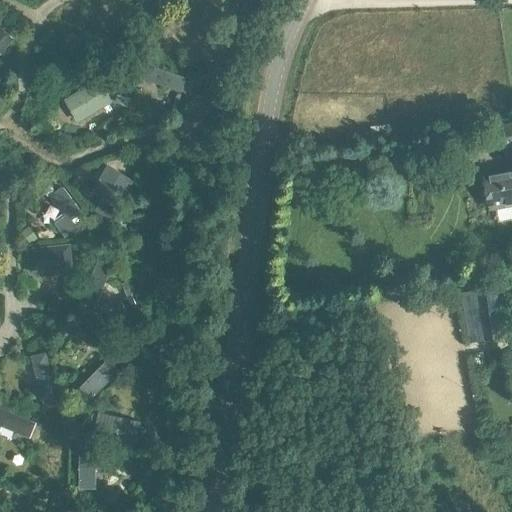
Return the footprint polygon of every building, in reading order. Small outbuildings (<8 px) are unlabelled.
[(101,32),(82,22),(66,13),(57,29),(93,48),(94,46),(102,51),(104,45),(97,41),(101,32)] [(99,80),(64,101),(78,124),(113,103),(99,80)] [(511,122),(498,125),(505,162),(511,160),(511,122)] [(135,181),(109,165),(93,190),(120,206),(135,181)] [(511,204),(511,173),(484,179),(490,209),(511,204)] [(86,219),(62,187),(49,197),(64,216),(55,223),(65,235),(86,219)] [(122,230),(130,225),(122,214),(114,220),(122,230)] [(168,214),(131,216),(132,232),(169,230),(168,214)] [(22,233),(31,245),(38,239),(29,227),(22,233)] [(70,246),(28,250),(30,273),(65,269),(66,277),(73,276),(70,246)] [(121,285),(127,298),(132,296),(136,294),(130,281),(121,285)] [(495,290),(479,292),(481,306),(484,326),(487,342),(502,340),(495,290)] [(127,313),(138,308),(132,296),(127,298),(121,300),(127,313)] [(101,355),(71,386),(87,402),(118,371),(101,355)] [(54,397),(58,396),(48,356),(23,362),(33,402),(41,400),(43,409),(56,406),(54,397)] [(42,427),(35,425),(36,422),(0,408),(0,427),(30,439),(31,437),(37,439),(42,427)] [(92,415),(90,424),(96,426),(96,428),(138,436),(141,423),(98,414),(98,416),(92,415)] [(82,438),(82,446),(79,446),(79,489),(96,489),(96,438),(82,438)]
